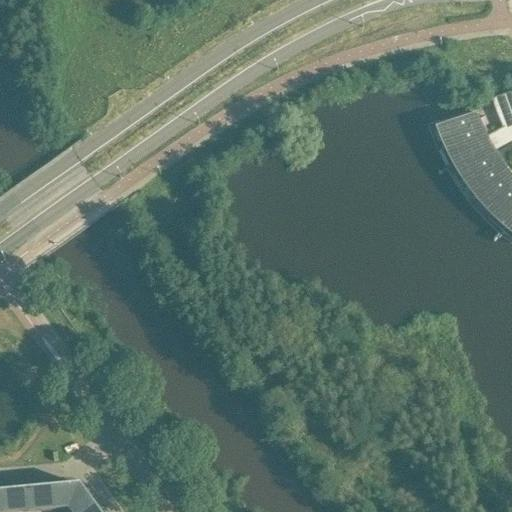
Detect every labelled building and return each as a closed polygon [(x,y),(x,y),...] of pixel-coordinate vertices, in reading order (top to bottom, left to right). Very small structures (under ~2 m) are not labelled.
[(503,129),(487,137),(484,132),(482,126),(480,120),(478,114),(440,127),(456,163),(446,169),(438,173),(439,174),(511,133),(511,95),(492,102),(494,109),(497,116),(500,122),(503,129)] [(475,194),(478,198),(510,172),(502,163),(496,152),(511,144),(511,145),(511,133),(439,174),(439,175),(447,170),(457,165),(462,174),(467,182),(472,190),(475,194)] [(511,174),(510,172),(478,198),(485,205),(487,208),(488,209),(491,212),(499,219),(506,226),(499,234),(493,241),(494,241),(511,220),(511,174)] [(511,220),(494,241),(494,242),(500,235),(507,227),(511,230),(511,220)] [(40,489),(30,490),(31,511),(49,511),(69,510),(80,485),(67,486),(57,487),(54,488),(40,489)] [(80,485),(69,510),(70,511),(99,511),(96,507),(94,504),(88,496),(80,485)] [(0,492),(0,511),(31,511),(30,490),(19,491),(5,492),(2,493),(0,492)]
